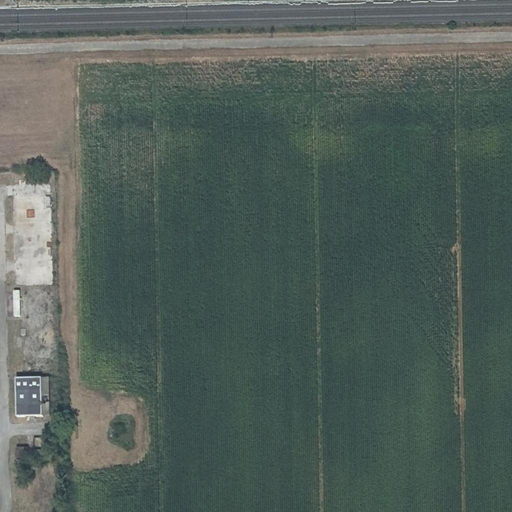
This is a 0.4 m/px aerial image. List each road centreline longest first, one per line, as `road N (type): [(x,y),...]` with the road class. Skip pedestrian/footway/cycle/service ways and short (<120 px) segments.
road 1 (unclassified): [(511,41),(0,54)]
road 2 (unknown): [(0,227),(7,511)]
